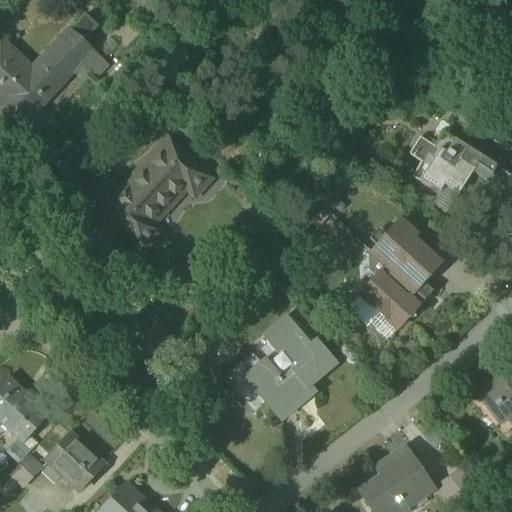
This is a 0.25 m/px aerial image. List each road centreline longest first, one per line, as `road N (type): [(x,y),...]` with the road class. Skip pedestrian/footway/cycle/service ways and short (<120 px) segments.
road 1 (unclassified): [(259,511),(412,404),(506,308)]
road 2 (unclassified): [(236,511),(117,380),(19,303)]
